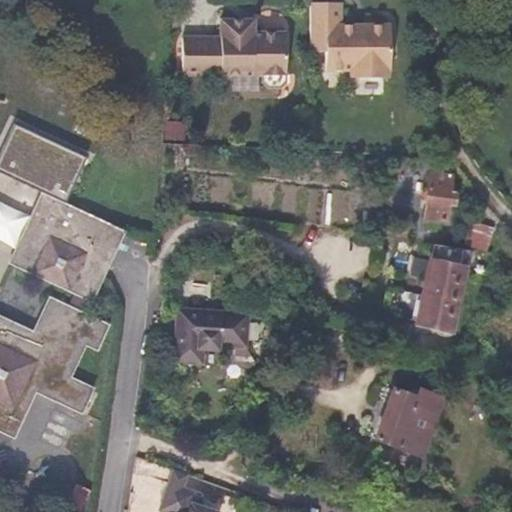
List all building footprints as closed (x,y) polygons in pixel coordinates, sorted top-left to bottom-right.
[(339,2),(309,2),(309,54),(324,54),(325,70),(350,70),(350,77),(387,78),(387,70),(390,70),(390,25),(340,25),(339,2)] [(181,36),(181,77),(261,76),(261,82),(268,89),(280,88),(286,82),(285,31),(253,30),(240,31),(240,18),(220,18),(220,36),(181,36)] [(240,18),(240,31),(253,30),(253,18),(240,18)] [(12,126),(0,154),(0,171),(35,188),(61,202),(84,162),(12,126)] [(484,165),(478,155),(468,142),(465,144),(463,145),(465,148),(473,157),(480,167),(484,165)] [(451,162),(432,160),(430,173),(429,172),(423,220),(446,223),(449,205),(455,206),(456,194),(451,192),(452,174),(450,174),(451,162)] [(109,264),(125,232),(61,202),(42,193),(31,217),(16,247),(15,249),(9,263),(92,302),(109,264)] [(16,247),(31,217),(0,202),(0,241),(15,249),(16,247)] [(382,238),(372,302),(385,304),(394,252),(420,256),(422,244),(421,244),(382,238)] [(435,245),(417,326),(448,333),(466,250),(435,245)] [(0,431),(14,438),(25,414),(15,408),(26,387),(36,392),(82,413),(93,389),(71,378),(86,346),(97,351),(109,325),(49,298),(33,332),(0,316),(0,431)] [(248,314),(178,309),(174,362),(202,363),(203,348),(218,350),(219,345),(220,345),(224,345),(228,345),(232,345),(236,345),(240,346),(243,346),(246,347),(248,314)] [(251,362),(243,346),(240,346),(236,345),(232,345),(228,345),(224,345),(220,345),(219,345),(218,350),(217,357),(225,358),(225,364),(241,365),(251,362)] [(26,387),(15,408),(25,414),(36,392),(26,387)] [(414,399),(393,392),(376,438),(422,455),(442,401),(417,392),(414,399)] [(39,440),(57,449),(82,461),(83,461),(84,460),(98,429),(98,428),(97,428),(54,407),(53,408),(38,439),(39,440)] [(217,511),(202,507),(201,494),(183,488),(187,475),(172,469),(159,507),(170,511),(172,511),(217,511)] [(79,511),(90,491),(77,485),(65,511),(67,511),(79,511)]
